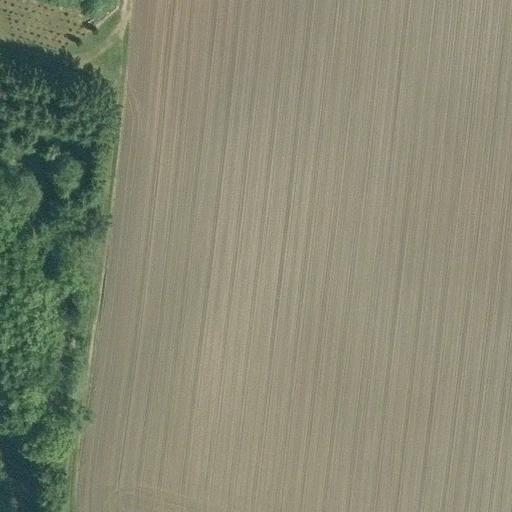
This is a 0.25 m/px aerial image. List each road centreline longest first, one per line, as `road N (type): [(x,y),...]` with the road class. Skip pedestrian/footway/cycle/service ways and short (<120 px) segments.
road 1 (track): [(147,0),(68,391)]
road 2 (track): [(130,97),(100,72),(73,69),(0,85)]
